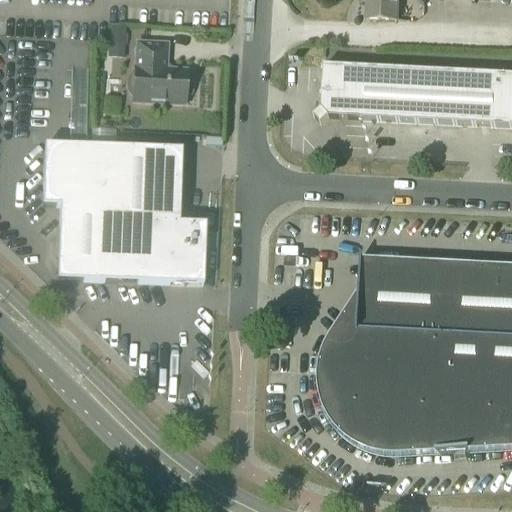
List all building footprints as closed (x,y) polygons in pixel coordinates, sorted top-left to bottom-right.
[(397,0),(366,0),(366,22),(396,23),(397,0)] [(109,28),(108,46),(124,47),(125,28),(109,28)] [(191,93),(191,90),(191,86),(189,83),(186,80),(186,74),(165,73),(166,48),(137,46),(135,71),(134,71),(133,105),(184,108),(185,102),(188,99),(190,96),(191,93)] [(328,121),(432,126),(511,130),(511,78),(323,69),(320,113),(313,120),(320,128),(328,121)] [(59,210),(57,284),(202,289),(204,229),(177,228),(180,154),(43,149),(41,210),(59,210)] [(511,269),(360,262),(356,333),(350,338),(347,334),(334,345),(337,349),(319,364),(317,373),(316,382),(317,390),(318,399),(320,407),(328,423),(333,430),(338,436),(345,442),(352,447),(359,451),(367,455),(375,457),(384,459),(393,459),(401,459),(511,452),(511,269)]
